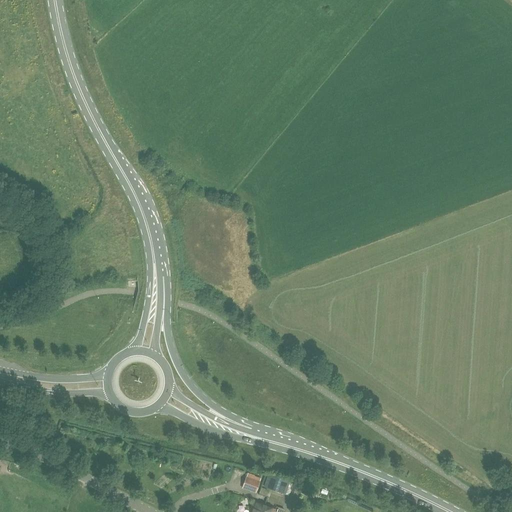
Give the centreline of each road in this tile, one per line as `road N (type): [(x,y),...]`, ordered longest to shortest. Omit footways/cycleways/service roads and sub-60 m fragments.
road 1 (primary): [(152,248),(83,99),(54,0)]
road 2 (primary): [(450,511),(378,477),(274,443)]
road 3 (primary): [(249,431),(184,377),(160,276)]
road 4 (unclassified): [(148,511),(0,441)]
road 5 (unclassified): [(511,507),(474,493),(379,430)]
road 6 (primary): [(157,407),(219,433),(274,443)]
